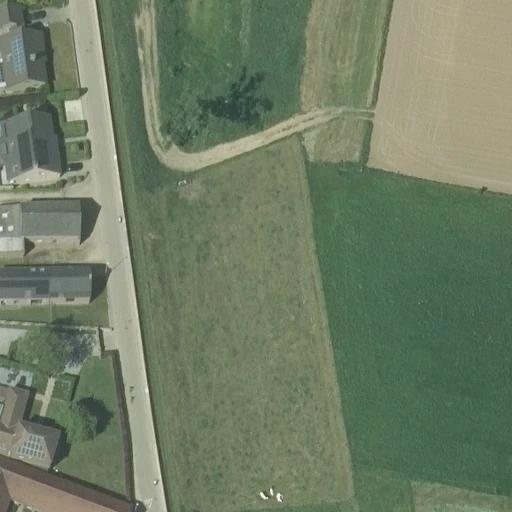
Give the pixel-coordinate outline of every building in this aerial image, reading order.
[(17,19),(0,22),(0,101),(1,102),(2,104),(43,98),(40,77),(43,76),(39,47),(21,49),(17,19)] [(0,174),(3,196),(57,188),(52,150),(49,150),(47,130),(3,136),(5,155),(0,156),(0,174)] [(0,267),(21,267),(21,255),(75,255),(75,220),(0,220),(0,267)] [(21,285),(21,267),(0,267),(0,316),(85,316),(85,284),(21,285)] [(0,400),(0,470),(45,484),(55,453),(16,442),(25,407),(5,401),(2,401),(0,400)] [(101,511),(0,474),(0,511),(101,511)]
